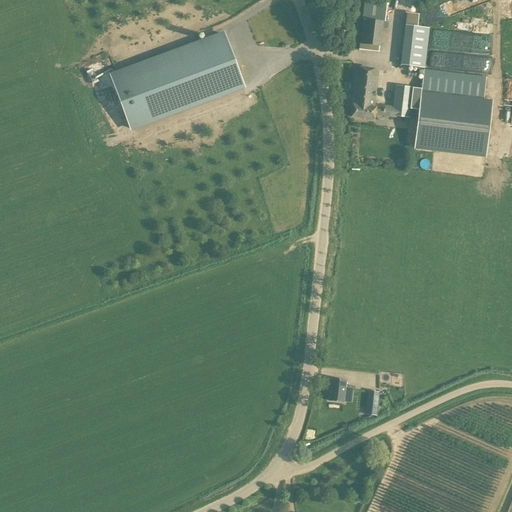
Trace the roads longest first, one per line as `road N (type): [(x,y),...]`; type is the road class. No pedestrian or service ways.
road 1 (unclassified): [(278,463),(308,363),(328,177),(319,62),(297,0)]
road 2 (unclassified): [(511,385),(463,390),(301,471),(278,463)]
